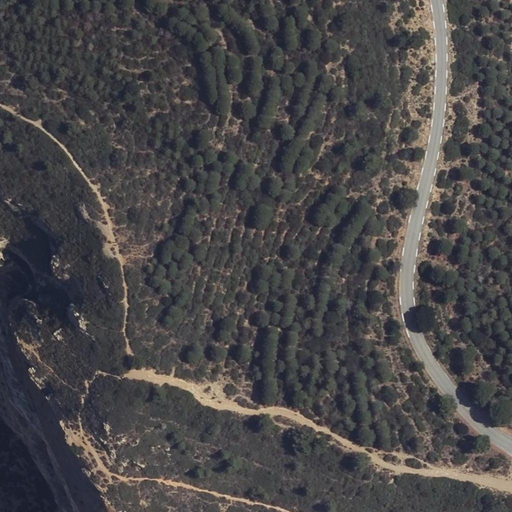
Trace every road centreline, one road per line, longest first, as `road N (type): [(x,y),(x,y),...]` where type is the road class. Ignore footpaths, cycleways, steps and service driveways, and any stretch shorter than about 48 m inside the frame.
road 1 (tertiary): [(435,0),(439,107),(407,262),(408,314),(450,391),(511,446)]
road 2 (track): [(131,374),(195,387),(236,408),(280,411),(401,467),(511,485)]
